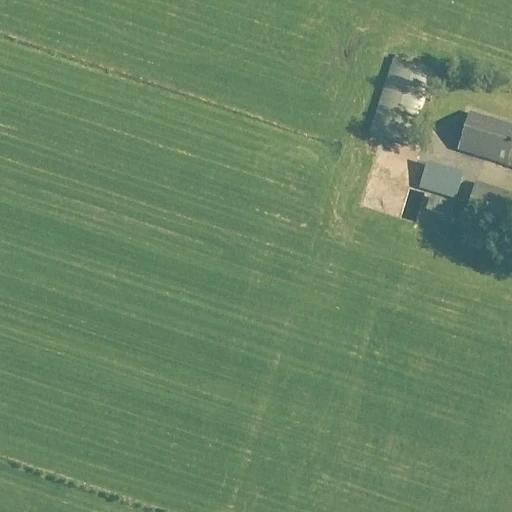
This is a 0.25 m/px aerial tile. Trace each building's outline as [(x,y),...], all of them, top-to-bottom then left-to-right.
[(430,75),(392,62),(368,137),(406,149),(430,75)] [(511,125),(462,111),(451,148),(511,165),(511,125)] [(338,163),(337,172),(355,173),(355,164),(338,163)] [(414,193),(445,203),(452,178),(422,169),(414,193)] [(511,239),(511,199),(473,187),(462,224),(511,239)] [(441,219),(444,206),(428,202),(424,214),(441,219)]
